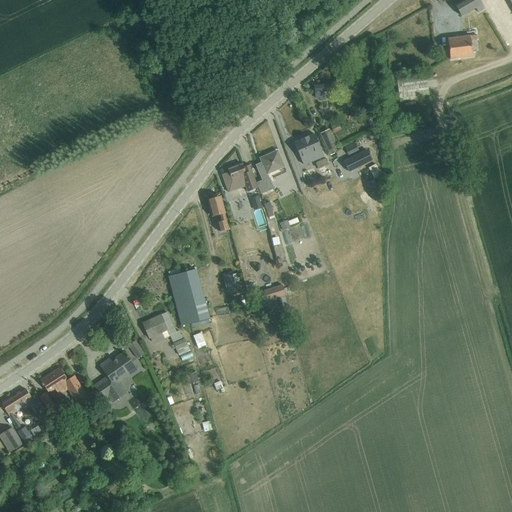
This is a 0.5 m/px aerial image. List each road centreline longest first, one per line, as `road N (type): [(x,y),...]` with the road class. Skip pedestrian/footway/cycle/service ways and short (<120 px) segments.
road 1 (tertiary): [(0,389),(79,330),(226,144),(388,0)]
road 2 (track): [(206,150),(136,0)]
